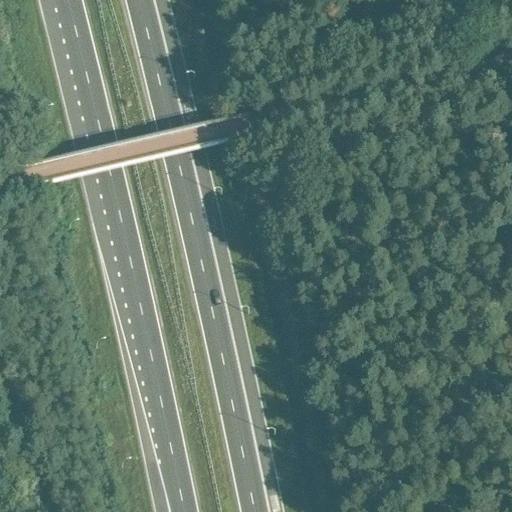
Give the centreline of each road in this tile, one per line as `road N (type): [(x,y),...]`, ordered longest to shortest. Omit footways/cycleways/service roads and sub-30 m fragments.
road 1 (trunk): [(65,0),(185,511)]
road 2 (trunk): [(255,511),(190,190),(141,0)]
